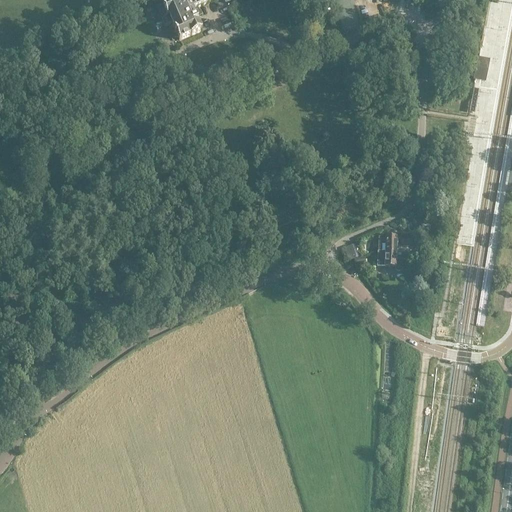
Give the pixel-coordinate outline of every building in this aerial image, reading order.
[(173,29),(179,41),(191,36),(201,32),(197,22),(196,18),(195,18),(194,14),(199,12),(196,9),(210,3),(208,0),(177,0),(175,1),(157,10),(164,27),(172,24),(174,29),(173,29)] [(335,11),(348,6),(345,0),(333,4),(335,11)] [(355,31),(355,29),(350,9),(338,12),(343,34),(355,31)] [(479,54),(487,55),(488,49),(482,48),(484,38),(482,37),(479,54)] [(511,43),(484,38),(482,48),(488,49),(487,55),(511,59),(511,43)] [(21,62),(9,67),(12,74),(24,69),(25,71),(32,68),(27,57),(20,60),(21,62)] [(487,82),(489,58),(478,58),(476,81),(487,82)] [(386,238),(378,238),(377,253),(396,253),(396,247),(412,248),(413,239),(396,239),(396,238),(386,238)] [(347,259),(353,257),(355,257),(351,246),(344,249),(347,259)] [(377,253),(377,267),(395,268),(395,270),(397,272),(400,272),(402,270),(402,268),(402,260),(408,260),(409,253),(396,253),(377,253)]
